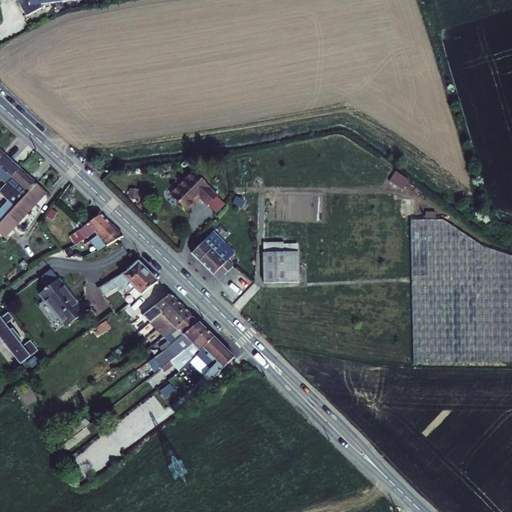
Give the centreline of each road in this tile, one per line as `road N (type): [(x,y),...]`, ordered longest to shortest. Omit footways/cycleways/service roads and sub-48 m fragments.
road 1 (secondary): [(79,175),(419,509)]
road 2 (track): [(226,318),(260,284),(266,189),(401,193),(440,211)]
road 3 (unknown): [(265,357),(166,432),(112,447)]
